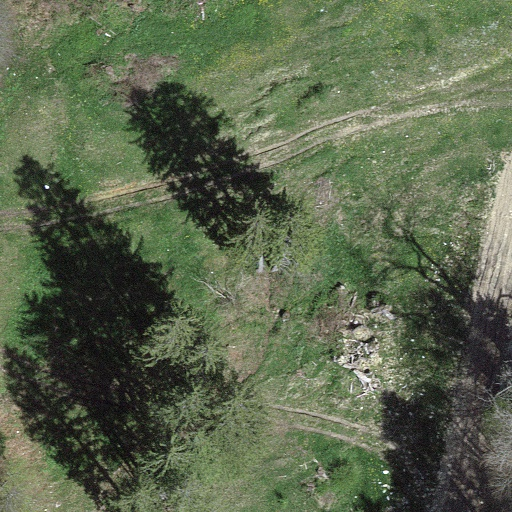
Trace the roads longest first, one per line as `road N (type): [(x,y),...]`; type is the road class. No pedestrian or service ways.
road 1 (track): [(0,215),(275,158),(511,78)]
road 2 (track): [(423,511),(401,446),(312,406),(28,370),(0,355)]
